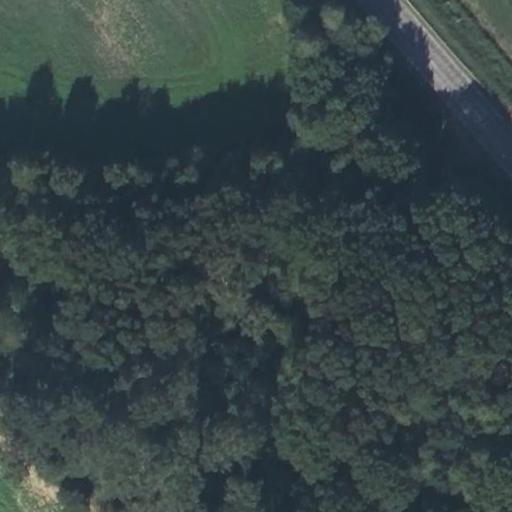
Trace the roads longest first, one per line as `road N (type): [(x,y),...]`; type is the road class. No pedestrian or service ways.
road 1 (track): [(0,169),(374,179),(439,171),(479,157),(501,137)]
road 2 (secondary): [(511,149),(380,0)]
